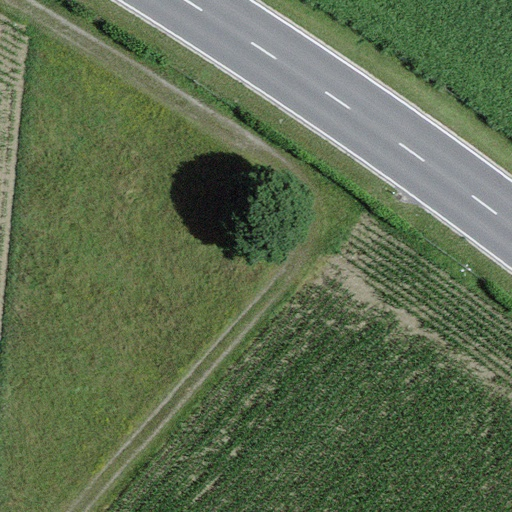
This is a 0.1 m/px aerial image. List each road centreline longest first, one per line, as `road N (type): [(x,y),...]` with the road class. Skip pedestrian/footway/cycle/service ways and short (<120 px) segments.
road 1 (track): [(24,0),(291,163),(310,196),(297,256),(73,511)]
road 2 (secondary): [(511,225),(185,0)]
